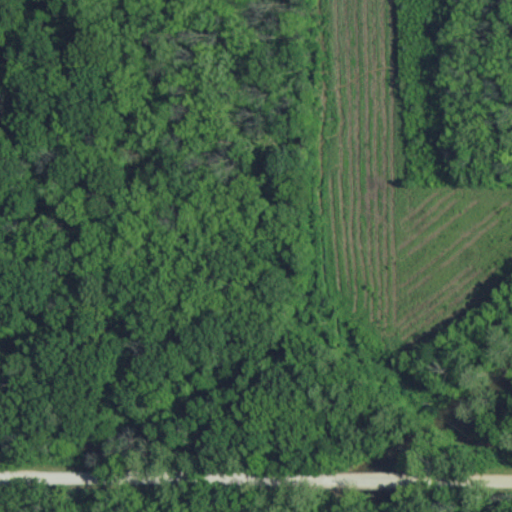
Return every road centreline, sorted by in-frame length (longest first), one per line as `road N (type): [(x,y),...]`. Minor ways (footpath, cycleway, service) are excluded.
road 1 (residential): [(0,476),(308,476)]
road 2 (residential): [(308,476),(455,480)]
